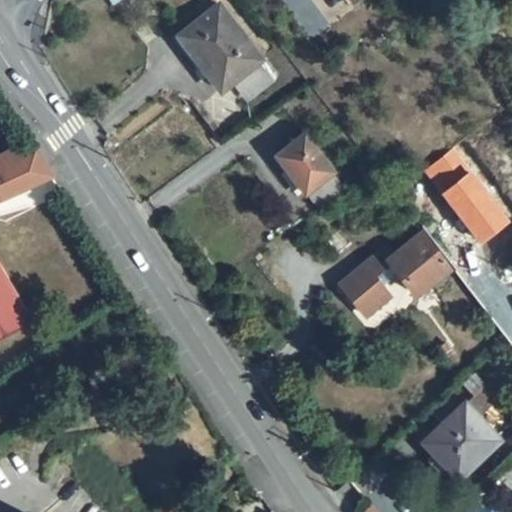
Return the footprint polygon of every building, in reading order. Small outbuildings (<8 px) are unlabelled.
[(259,63),(263,60),(220,4),(178,36),(221,92),(234,82),(259,63)] [(248,100),(273,82),(259,63),(234,82),(248,100)] [(308,192),(334,172),(306,134),(277,155),(306,194),(308,192)] [(0,199),(51,175),(35,149),(18,157),(14,150),(0,157),(0,199)] [(319,208),(347,188),(334,172),(308,192),(319,208)] [(347,222),(369,204),(357,189),(335,208),(347,222)] [(442,276),(452,269),(424,232),(393,256),(386,248),(344,279),(353,290),(348,294),(365,316),(389,298),(381,288),(399,274),(415,297),(442,276)] [(423,308),(452,288),(442,276),(415,297),(423,308)] [(353,290),(344,279),(339,283),(348,294),(353,290)] [(493,411),(483,420),(466,403),(474,395),(466,384),(433,413),(443,424),(424,442),(459,479),(510,430),(493,411)] [(483,420),(493,411),(476,393),(474,395),(466,403),(483,420)] [(245,498),(255,491),(245,476),(235,483),(245,498)]
